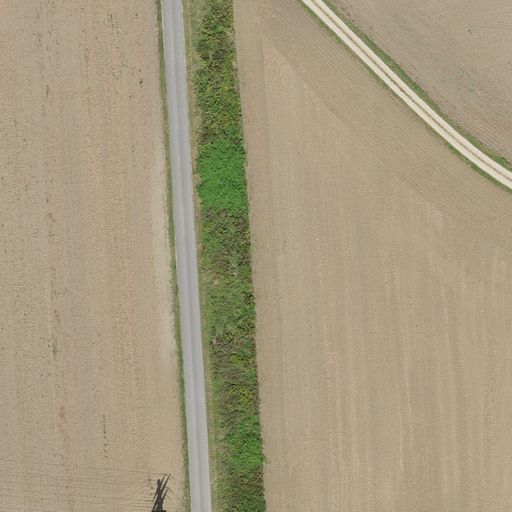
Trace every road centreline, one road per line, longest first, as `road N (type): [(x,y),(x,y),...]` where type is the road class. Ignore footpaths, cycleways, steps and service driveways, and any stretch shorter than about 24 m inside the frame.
road 1 (track): [(197,511),(170,0)]
road 2 (track): [(311,0),(511,178)]
